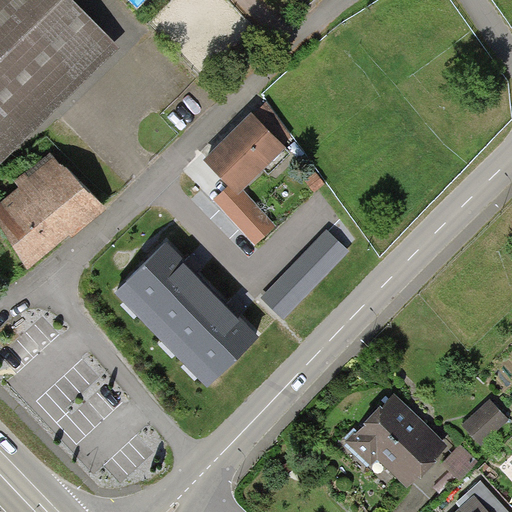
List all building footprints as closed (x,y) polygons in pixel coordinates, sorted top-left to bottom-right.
[(0,0),(0,156),(115,51),(68,0),(0,0)] [(185,20),(170,4),(152,21),(166,37),(185,20)] [(255,116),(252,114),(204,161),(228,187),(214,199),(256,246),(276,227),(244,189),(287,148),(284,145),(292,138),(267,103),(255,116)] [(16,189),(0,203),(0,221),(29,269),(68,234),(72,238),(103,211),(49,150),(11,184),(16,189)] [(316,173),(305,181),(314,193),(325,184),(316,173)] [(328,231),(262,298),(284,319),(349,252),(328,231)] [(167,246),(118,294),(211,388),(260,340),(191,270),(167,246)] [(405,487),(447,445),(395,393),(346,443),(370,467),(378,460),(405,487)] [(508,420),(490,400),(462,425),(480,445),(508,420)] [(462,445),(443,464),(461,481),(479,461),(462,445)] [(510,511),(481,482),(466,496),(470,500),(456,511),(510,511)]
